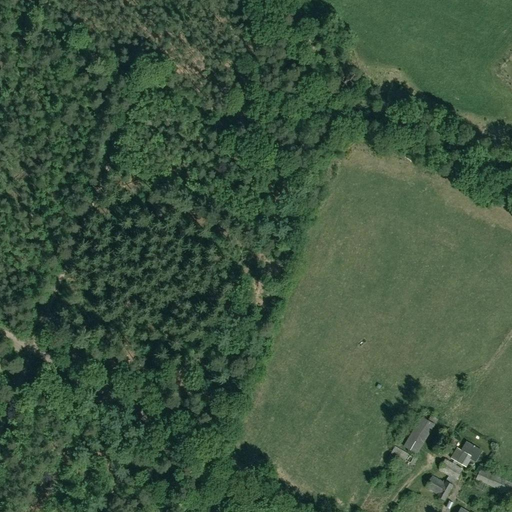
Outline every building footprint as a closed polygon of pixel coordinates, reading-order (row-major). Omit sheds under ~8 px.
[(422,413),(408,443),(422,450),(436,420),(422,413)] [(459,441),(452,437),(447,445),(454,449),(459,441)] [(466,468),(471,460),(475,462),(482,451),(466,441),(460,451),(457,448),(450,459),(466,468)] [(417,460),(395,447),(388,458),(410,472),(417,460)] [(437,497),(445,501),(453,486),(462,470),(445,460),(438,471),(448,476),(445,482),(444,483),(432,476),(425,488),(438,495),(437,497)] [(511,483),(480,470),(476,481),(511,496),(511,483)]
